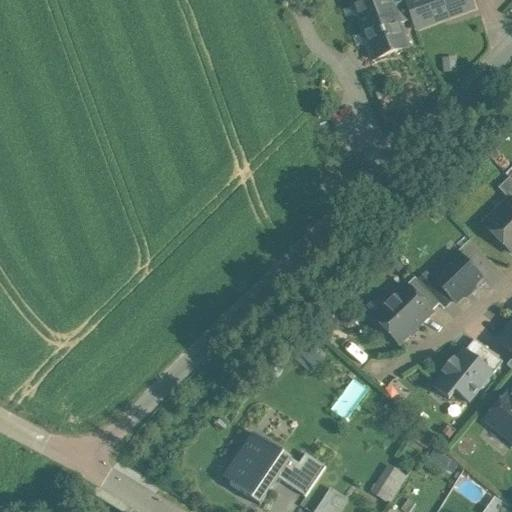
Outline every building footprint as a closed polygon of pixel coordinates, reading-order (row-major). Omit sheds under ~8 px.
[(350,0),(363,34),(397,21),(391,4),(389,0),(350,0)] [(468,0),(402,0),(391,4),(397,21),(399,26),(413,20),(417,30),(472,9),(468,0)] [(363,34),(353,37),(357,48),(367,44),(372,60),(407,48),(399,26),(397,21),(363,34)] [(511,182),(509,179),(498,189),(509,202),(510,201),(511,202),(511,182)] [(511,202),(510,201),(509,202),(484,226),(511,255),(511,254),(511,202)] [(480,279),(455,253),(443,265),(445,267),(432,280),(452,301),(454,304),(480,279)] [(432,280),(427,274),(418,283),(439,305),(443,309),(452,301),(432,280)] [(418,283),(414,279),(405,287),(430,313),(439,305),(418,283)] [(405,287),(374,318),(399,344),(430,313),(405,287)] [(511,324),(497,342),(511,354),(511,324)] [(502,363),(474,341),(465,352),(493,375),(502,363)] [(465,352),(463,351),(454,362),(453,360),(442,374),(443,375),(433,388),(449,401),(455,393),(469,404),(493,375),(465,352)] [(331,408),(347,420),(371,389),(355,377),(331,408)] [(511,390),(507,397),(506,396),(485,422),(511,443),(511,390)] [(278,452),(253,435),(240,454),(248,459),(242,468),(230,486),(247,498),(246,498),(260,507),(292,460),(278,452)] [(301,452),(283,481),(307,496),(325,467),(301,452)] [(389,466),(372,492),(388,503),(405,476),(389,466)] [(330,490),(315,511),(335,511),(344,499),(330,490)]
